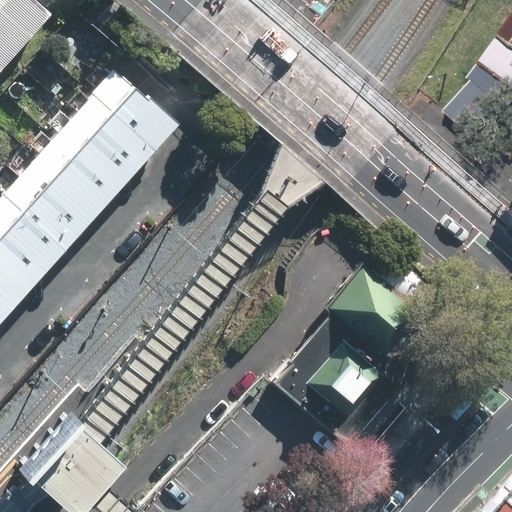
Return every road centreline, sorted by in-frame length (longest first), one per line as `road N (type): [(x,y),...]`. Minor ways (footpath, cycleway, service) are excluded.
road 1 (primary): [(511,273),(191,0)]
road 2 (secondary): [(511,393),(396,511)]
